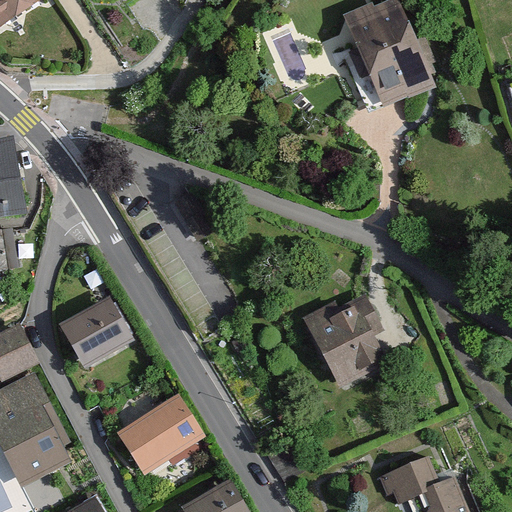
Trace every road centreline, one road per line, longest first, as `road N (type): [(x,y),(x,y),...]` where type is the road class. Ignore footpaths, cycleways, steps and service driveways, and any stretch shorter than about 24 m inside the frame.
road 1 (residential): [(44,131),(309,212),(511,325)]
road 2 (tertiary): [(282,511),(76,184)]
road 3 (residential): [(76,184),(41,317),(44,351),(127,511)]
road 4 (residential): [(0,88),(122,80),(166,48),(194,0)]
